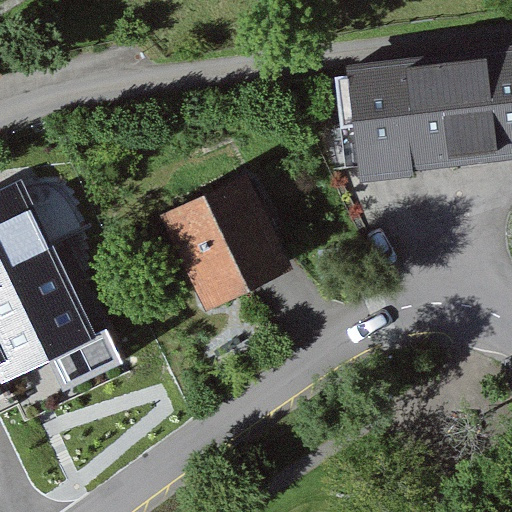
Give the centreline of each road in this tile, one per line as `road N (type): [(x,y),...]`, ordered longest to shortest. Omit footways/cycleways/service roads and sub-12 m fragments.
road 1 (residential): [(0,113),(56,95),(511,28)]
road 2 (residential): [(100,511),(369,323),(443,304),(511,323)]
